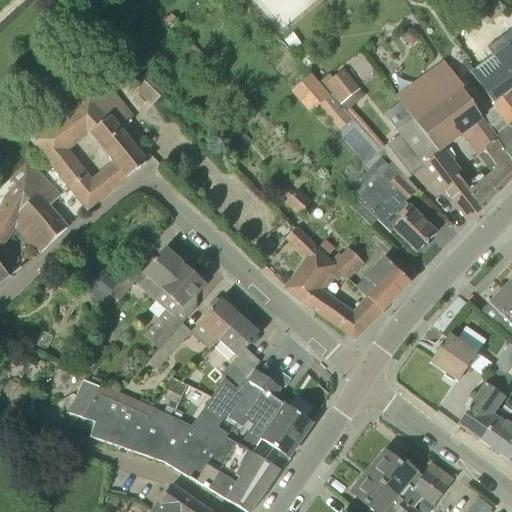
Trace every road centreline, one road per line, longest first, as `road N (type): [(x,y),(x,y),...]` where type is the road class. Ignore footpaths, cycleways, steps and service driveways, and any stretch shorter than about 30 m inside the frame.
road 1 (residential): [(0,298),(122,192),(141,185),(363,379)]
road 2 (residential): [(225,511),(173,480),(0,407)]
road 3 (tertiary): [(363,379),(511,210)]
road 4 (residential): [(511,493),(363,379)]
road 5 (tertiary): [(273,511),(363,379)]
